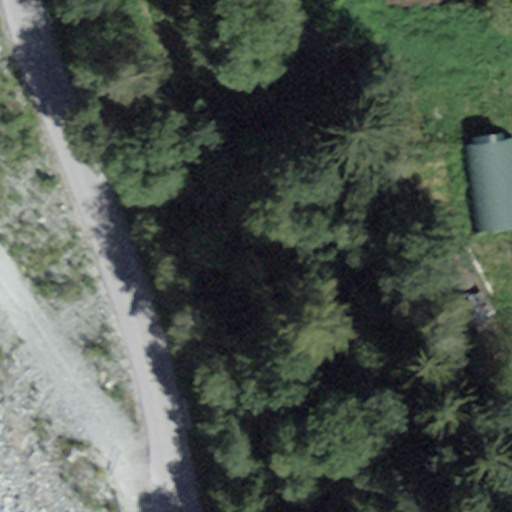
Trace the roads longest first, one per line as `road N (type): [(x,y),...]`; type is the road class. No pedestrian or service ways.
road 1 (tertiary): [(174,511),(165,412),(139,314),(21,0)]
road 2 (track): [(167,511),(0,274)]
